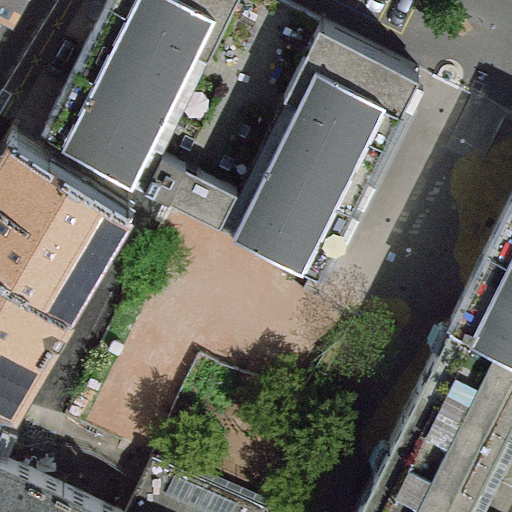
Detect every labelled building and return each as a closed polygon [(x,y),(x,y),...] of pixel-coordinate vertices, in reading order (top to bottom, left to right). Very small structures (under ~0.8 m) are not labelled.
[(0,0),(0,14),(9,0),(0,0)] [(46,124),(146,177),(164,142),(236,0),(109,0),(81,55),(46,124)] [(240,179),(322,17),(288,0),(236,0),(164,142),(240,179)] [(423,66),(322,17),(240,179),(223,215),(323,264),(423,66)] [(0,259),(72,302),(136,195),(39,136),(15,122),(0,146),(0,259)] [(240,179),(164,142),(146,177),(223,215),(240,179)] [(453,317),(511,347),(511,192),(473,274),(453,317)] [(0,391),(21,401),(78,306),(72,302),(0,259),(0,391)] [(478,511),(511,443),(511,347),(453,317),(435,352),(366,487),(353,511),(478,511)] [(511,511),(511,443),(478,511),(511,511)] [(129,511),(131,508),(0,448),(0,511),(129,511)] [(260,511),(263,506),(156,457),(131,508),(129,511),(260,511)]
